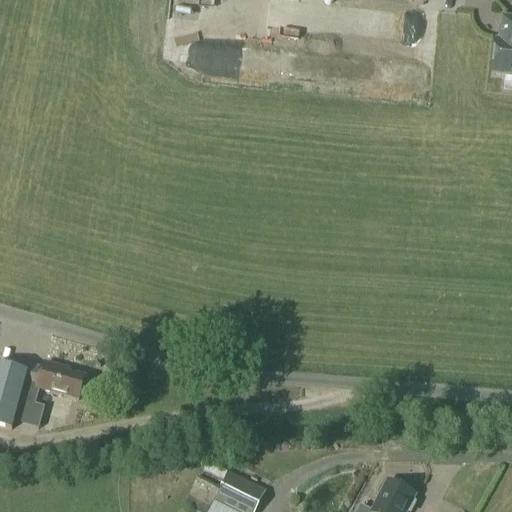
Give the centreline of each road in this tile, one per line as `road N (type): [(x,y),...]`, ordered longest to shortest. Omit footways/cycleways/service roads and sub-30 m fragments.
road 1 (unclassified): [(511,398),(188,369),(0,314)]
road 2 (unknown): [(511,447),(333,454)]
